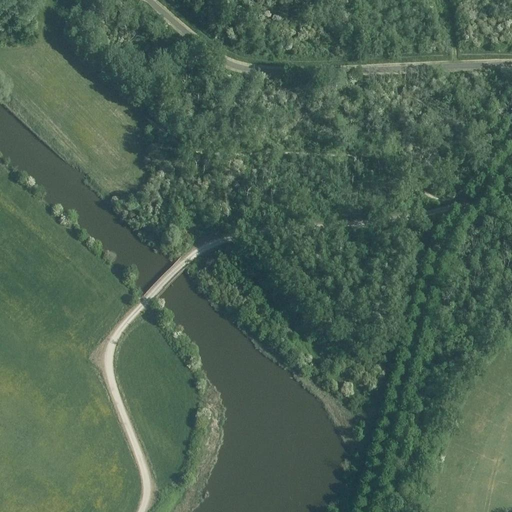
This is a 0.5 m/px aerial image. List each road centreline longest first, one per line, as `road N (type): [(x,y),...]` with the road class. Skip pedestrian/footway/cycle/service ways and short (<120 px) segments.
road 1 (unknown): [(511,134),(448,199),(430,196),(378,156),(194,152),(19,0)]
road 2 (track): [(470,212),(241,235),(191,256),(111,347),(110,379),(144,468),(142,511)]
road 3 (unclassified): [(366,511),(440,258),(511,166)]
